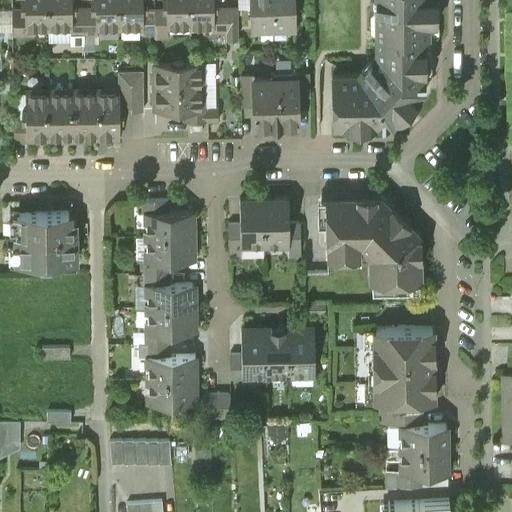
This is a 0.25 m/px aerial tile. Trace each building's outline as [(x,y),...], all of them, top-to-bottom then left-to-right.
[(48,25),(48,0),(22,0),(22,8),(26,8),(26,26),(48,25)] [(48,0),(48,25),(72,25),(72,8),(75,8),(75,0),(48,0)] [(119,25),(118,0),(91,0),(92,7),(96,7),(96,25),(119,25)] [(118,0),(119,25),(142,24),(142,6),(146,6),(146,0),(118,0)] [(189,0),(162,0),(163,7),(166,7),(166,24),(190,24),(189,0)] [(189,0),(190,24),(213,24),(213,6),(216,6),(216,0),(189,0)] [(272,0),(249,0),(250,26),(273,25),(272,0)] [(294,0),(272,0),(273,25),(295,25),(294,0)] [(322,0),(323,57),(335,66),(333,72),(358,72),(363,67),(361,65),(370,56),(372,58),(376,53),(376,9),(373,9),(372,0),(322,0)] [(372,0),(373,9),(376,9),(376,53),(372,58),(370,56),(361,65),(363,67),(358,72),(333,72),(332,72),(333,124),(392,124),(425,89),(424,36),(436,36),(435,0),(372,0)] [(201,84),(201,61),(184,61),(184,57),(173,57),(173,61),(154,61),(155,84),(201,84)] [(297,69),(272,70),(273,75),(254,76),(252,76),(253,103),(254,124),(255,124),(256,124),(270,123),(270,124),(282,123),(282,116),(298,115),(298,94),(297,71),(297,69)] [(309,70),(297,71),(298,94),(310,94),(309,70)] [(253,72),(240,72),(241,103),(253,103),(252,76),(254,76),(253,72)] [(201,107),(201,84),(155,84),(155,107),(173,107),(174,112),(183,111),(183,107),(201,107)] [(96,134),(96,88),(72,89),(73,136),(84,136),(84,134),(96,134)] [(120,106),(120,88),(96,88),(96,134),(120,134),(120,117),(123,117),(123,106),(120,106)] [(49,89),(26,89),(26,107),(22,107),(22,115),(22,118),(26,118),(26,135),(27,135),(50,135),(49,89)] [(73,136),(72,89),(49,89),(50,135),(61,135),(61,136),(73,136)] [(22,115),(14,115),(14,140),(27,140),(27,135),(26,135),(26,118),(22,118),(22,115)] [(420,233),(381,195),(320,195),(321,198),(324,198),(325,246),(324,246),(324,247),(326,247),(326,253),(327,253),(344,253),(344,248),(369,248),(370,279),(395,278),(421,278),(420,233)] [(264,243),(264,196),(240,196),(240,221),(240,243),(241,243),(264,243)] [(288,196),(264,196),(264,243),(288,243),(289,243),(288,220),(288,196)] [(168,197),(142,198),(142,211),(146,211),(146,209),(168,209),(168,197)] [(168,209),(146,209),(146,211),(146,234),(193,233),(193,209),(168,209)] [(70,211),(15,211),(16,237),(75,236),(75,219),(70,220),(70,211)] [(300,254),(300,220),(288,220),(289,243),(288,243),(288,254),(300,254)] [(240,221),(228,221),(228,254),(241,254),(241,243),(240,243),(240,221)] [(193,233),(146,234),(146,257),(169,257),(193,257),(193,233)] [(75,236),(16,237),(16,261),(76,260),(75,236)] [(369,248),(344,248),(344,253),(327,253),(327,272),(303,272),(304,295),(328,295),(328,296),(395,295),(395,278),(370,279),(369,248)] [(169,269),(169,257),(146,257),(143,257),(144,270),(169,269)] [(169,269),(144,270),(144,282),(147,282),(147,281),(169,281),(169,269)] [(194,305),(194,281),(169,281),(147,281),(147,282),(147,306),(194,305)] [(325,313),(325,301),(301,302),(301,314),(325,313)] [(194,329),(194,305),(147,306),(147,329),(170,329),(194,329)] [(266,373),(265,326),(241,326),(241,351),(242,373),(266,373)] [(289,326),(265,326),(266,373),(290,373),(289,326)] [(314,326),(289,326),(290,373),(314,372),(314,326)] [(374,381),(373,326),(354,327),(354,381),(374,381)] [(433,326),(373,326),(374,381),(374,398),(379,398),(395,398),(404,398),(434,398),(433,326)] [(170,329),(147,329),(144,329),(145,342),(165,341),(170,341),(170,329)] [(170,353),(170,341),(165,341),(145,342),(139,342),(139,354),(148,354),(170,353)] [(69,344),(41,345),(42,357),(70,356),(69,344)] [(242,373),(241,351),(230,351),(230,376),(243,376),(242,373)] [(170,353),(148,354),(148,378),(195,377),(195,353),(170,353)] [(511,371),(503,371),(504,420),(506,420),(506,439),(511,439),(511,371)] [(195,377),(148,378),(148,402),(195,401),(195,377)] [(230,391),(218,392),(218,417),(230,417),(230,391)] [(218,417),(218,392),(206,392),(206,417),(218,417)] [(395,398),(379,398),(379,411),(386,410),(404,410),(404,398),(395,398)] [(71,409),(47,409),(47,421),(71,421),(71,409)] [(404,410),(386,410),(386,423),(400,423),(400,422),(422,422),(422,410),(404,410)] [(20,420),(0,420),(0,456),(2,456),(20,449),(20,437),(20,420)] [(447,445),(447,421),(422,422),(400,422),(400,423),(400,446),(447,445)] [(121,438),(109,439),(111,462),(122,462),(121,439),(121,438)] [(133,438),(121,439),(122,462),(123,463),(135,462),(133,439),(133,438)] [(144,438),(133,439),(135,462),(135,463),(146,463),(144,439),(144,438)] [(157,438),(144,439),(146,463),(159,462),(157,439),(157,438)] [(169,438),(157,439),(159,462),(159,463),(171,462),(169,438)] [(447,445),(400,446),(400,469),(400,470),(423,470),(447,470),(447,445)] [(423,483),(423,470),(400,470),(400,469),(397,469),(398,485),(423,483)] [(449,511),(449,497),(393,501),(393,511),(449,511)] [(162,511),(162,499),(126,502),(126,511),(162,511)]
